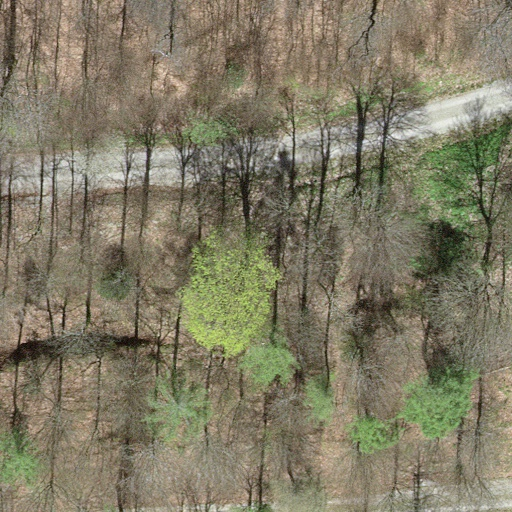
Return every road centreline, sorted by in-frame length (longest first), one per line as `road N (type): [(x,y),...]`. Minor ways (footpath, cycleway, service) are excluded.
road 1 (track): [(511,88),(306,140),(0,173)]
road 2 (track): [(511,498),(305,511)]
